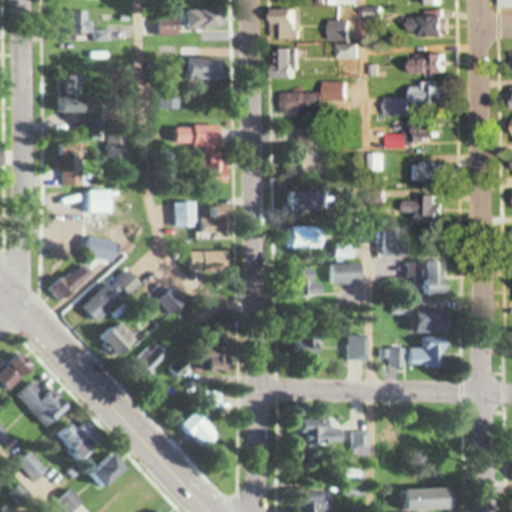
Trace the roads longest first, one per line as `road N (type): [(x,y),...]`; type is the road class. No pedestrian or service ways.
road 1 (residential): [(258,511),(248,0)]
road 2 (residential): [(488,511),(479,0)]
road 3 (primary): [(213,511),(0,274)]
road 4 (residential): [(17,293),(18,0)]
road 5 (residential): [(511,389),(255,382)]
